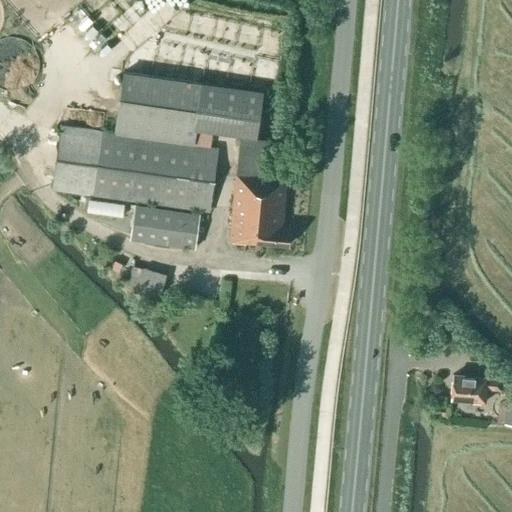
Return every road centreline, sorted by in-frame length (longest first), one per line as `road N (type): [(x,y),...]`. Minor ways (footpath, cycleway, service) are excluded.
road 1 (unclassified): [(291,511),(347,0)]
road 2 (primary): [(351,511),(397,0)]
road 3 (unclassified): [(381,511),(399,336)]
